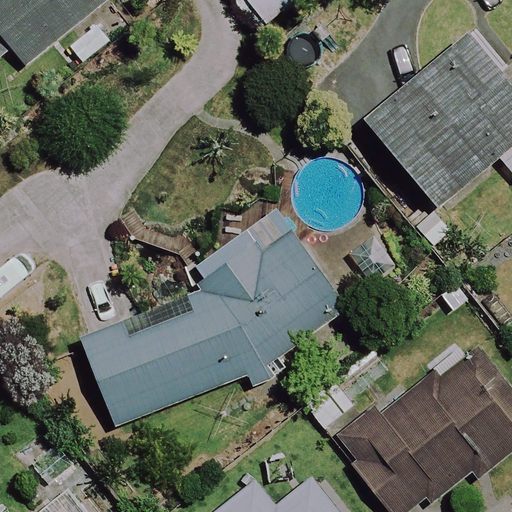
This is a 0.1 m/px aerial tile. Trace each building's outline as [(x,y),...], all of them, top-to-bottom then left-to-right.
[(0,0),(0,61),(15,50),(29,68),(118,0),(0,0)] [(299,0),(247,0),(267,25),(299,0)] [(366,36),(353,16),(302,49),(315,70),(366,36)] [(511,91),(471,41),(369,124),(437,208),(499,158),(511,174),(511,91)] [(200,300),(89,341),(119,429),(247,380),(251,390),(289,376),(282,358),(361,310),(319,231),(261,261),(252,245),(188,278),(200,300)] [(422,511),(511,451),(511,384),(485,345),(343,441),(390,511),(422,511)] [(355,408),(336,384),(307,406),(326,431),(355,408)] [(39,476),(60,501),(46,511),(121,511),(71,450),(39,476)] [(256,484),(221,511),(339,511),(313,480),(276,510),(256,484)]
